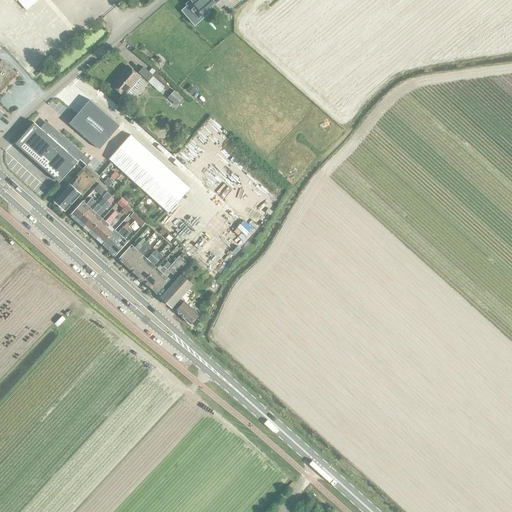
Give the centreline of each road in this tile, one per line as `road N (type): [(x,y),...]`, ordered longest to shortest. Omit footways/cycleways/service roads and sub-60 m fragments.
road 1 (track): [(210,369),(190,392),(0,233)]
road 2 (secondary): [(194,355),(0,174)]
road 3 (secondary): [(0,190),(194,355)]
road 4 (secondary): [(370,511),(194,355)]
road 5 (unclassified): [(0,141),(158,0)]
